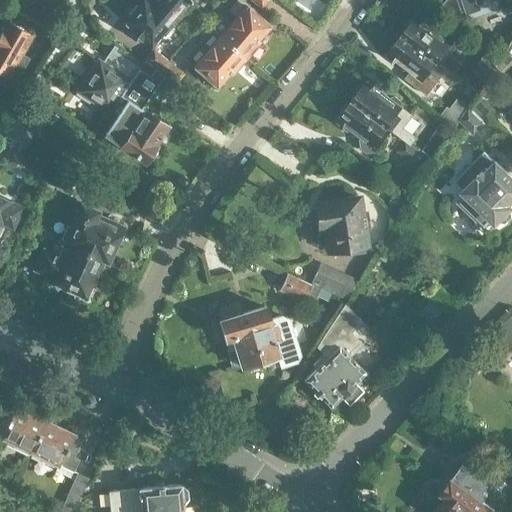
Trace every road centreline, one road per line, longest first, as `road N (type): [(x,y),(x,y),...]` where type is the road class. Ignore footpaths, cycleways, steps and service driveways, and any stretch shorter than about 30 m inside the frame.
road 1 (residential): [(109,378),(167,247),(356,0)]
road 2 (residential): [(297,497),(511,281)]
road 3 (residential): [(297,497),(109,378)]
